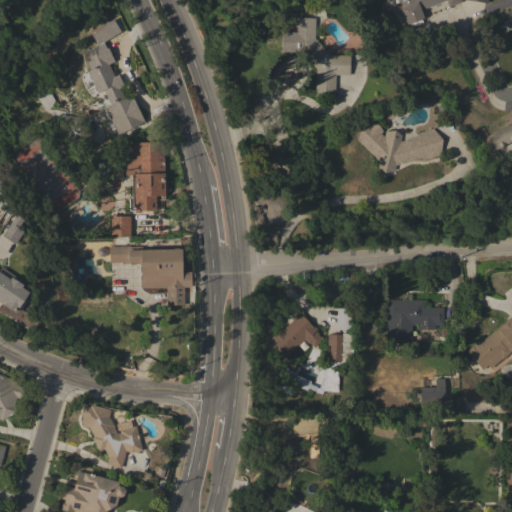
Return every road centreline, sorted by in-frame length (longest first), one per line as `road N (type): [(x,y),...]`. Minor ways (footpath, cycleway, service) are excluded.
road 1 (primary): [(235,404),(236,261),(225,160),(170,0)]
road 2 (residential): [(211,263),(511,247)]
road 3 (primary): [(211,263),(208,400),(181,511)]
road 4 (tertiary): [(0,346),(135,389),(235,404)]
road 5 (primary): [(136,0),(172,83),(202,189)]
road 6 (residential): [(60,369),(21,511)]
